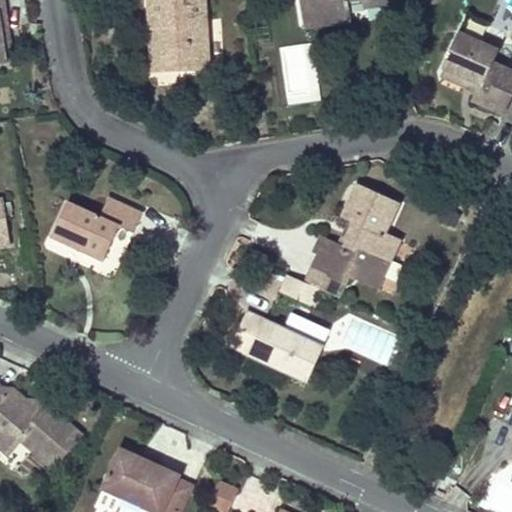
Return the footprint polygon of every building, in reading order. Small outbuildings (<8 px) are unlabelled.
[(165,72),(209,70),(206,0),(149,0),(151,30),(164,30),(165,72)] [(365,10),(389,7),(387,0),(303,0),(306,17),(350,12),(349,9),(348,4),(364,1),(365,7),(365,10)] [(350,12),(306,17),(307,28),(352,22),(350,12)] [(11,52),(5,14),(0,14),(0,19),(5,53),(11,52)] [(164,30),(151,30),(152,73),(165,72),(164,30)] [(503,115),(511,96),(511,71),(493,62),(497,52),(462,36),(446,70),(481,87),(477,94),(474,102),(503,115)] [(477,94),(481,87),(446,70),(443,78),(477,94)] [(488,187),(474,181),(469,190),(483,196),(488,187)] [(387,235),(401,206),(358,186),(344,216),(351,219),(355,221),(347,239),(349,240),(345,248),(339,245),(321,237),(314,250),(320,253),(313,268),(347,284),(351,276),(356,265),(386,279),(403,242),(387,235)] [(134,234),(144,215),(110,199),(100,217),(69,203),(54,237),(106,263),(122,228),(134,234)] [(5,201),(0,201),(0,248),(12,247),(5,201)] [(351,219),(339,245),(345,248),(349,240),(347,239),(355,221),(351,219)] [(356,265),(351,276),(381,290),(386,279),(356,265)] [(340,299),(347,284),(313,268),(306,283),(315,287),(323,291),(340,299)] [(290,275),(282,292),(307,303),(315,287),(306,283),(290,275)] [(315,287),(307,303),(316,307),(323,291),(315,287)] [(245,355),(263,317),(244,308),(226,346),(245,355)] [(287,310),(280,325),(302,336),(310,320),(287,310)] [(280,325),(263,317),(245,355),(304,383),(322,345),(302,336),(280,325)] [(0,438),(15,452),(26,441),(54,466),(81,435),(50,406),(42,414),(33,406),(4,380),(0,384),(0,438)] [(33,406),(42,414),(50,406),(41,398),(33,406)] [(0,448),(10,458),(15,452),(0,438),(0,448)] [(105,490),(151,511),(182,511),(194,488),(179,482),(181,478),(159,468),(144,460),(123,451),(105,490)] [(144,460),(159,468),(161,463),(146,456),(144,460)] [(224,511),(236,489),(217,480),(200,511),(224,511)]
